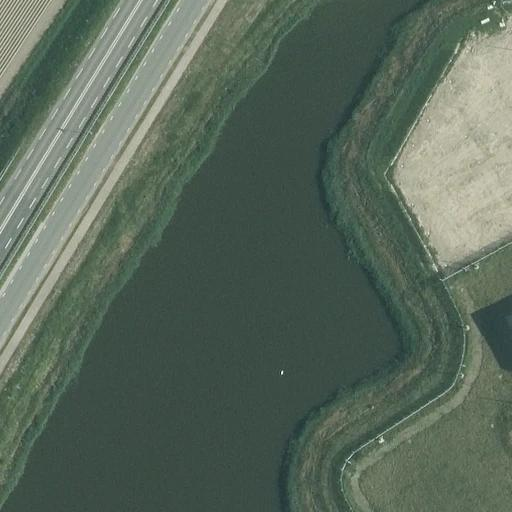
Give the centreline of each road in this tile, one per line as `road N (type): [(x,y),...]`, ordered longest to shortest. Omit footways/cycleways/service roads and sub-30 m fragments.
road 1 (unclassified): [(0,324),(199,0)]
road 2 (trunk): [(144,0),(0,230)]
